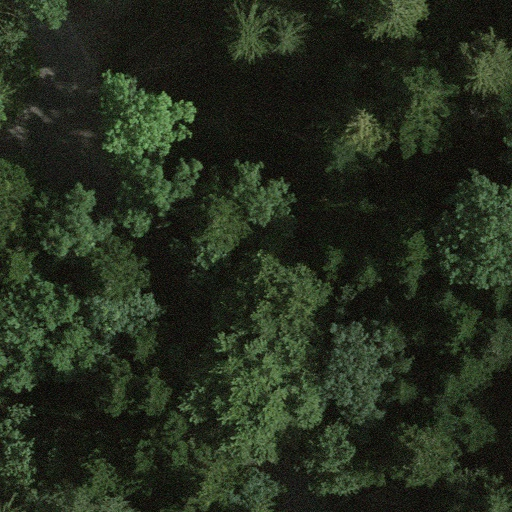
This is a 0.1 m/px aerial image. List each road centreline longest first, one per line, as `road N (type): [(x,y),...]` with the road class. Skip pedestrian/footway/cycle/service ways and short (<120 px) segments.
road 1 (unclassified): [(0,136),(82,163),(144,210),(220,301),(330,511)]
road 2 (track): [(34,0),(58,23),(82,163)]
